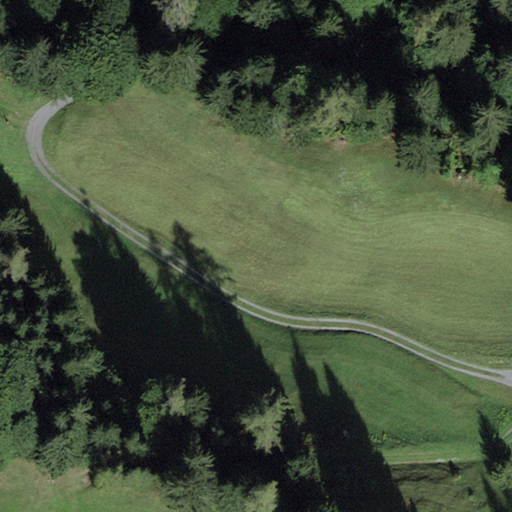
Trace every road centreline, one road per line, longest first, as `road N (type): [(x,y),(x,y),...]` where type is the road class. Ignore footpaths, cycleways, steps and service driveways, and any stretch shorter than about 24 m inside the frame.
road 1 (track): [(35,128),(37,161),(61,184),(261,314),(378,331),(511,383)]
road 2 (track): [(269,0),(361,36),(357,61),(197,49),(167,54),(46,109),(35,128)]
road 3 (track): [(511,436),(488,451),(426,462),(171,462),(80,481)]
